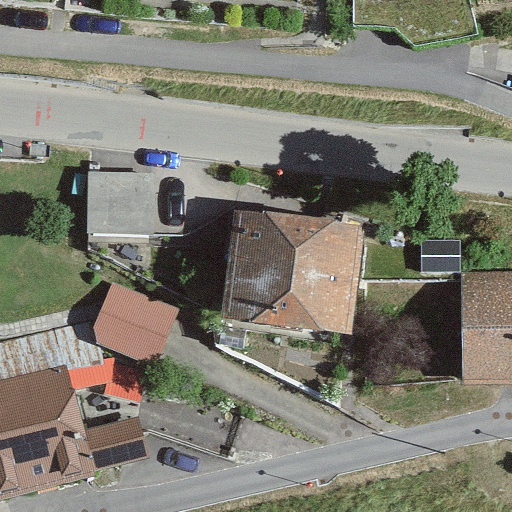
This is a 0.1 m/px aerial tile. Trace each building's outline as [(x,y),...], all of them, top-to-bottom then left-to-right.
[(152,180),(86,181),(87,240),(154,239),(152,180)] [(364,239),(241,221),(226,328),(348,345),(364,239)] [(511,277),(461,279),(463,385),(511,383),(511,277)] [(174,314),(116,293),(97,342),(156,364),(174,314)] [(69,366),(0,385),(0,503),(97,476),(149,461),(138,424),(90,438),(69,366)]
